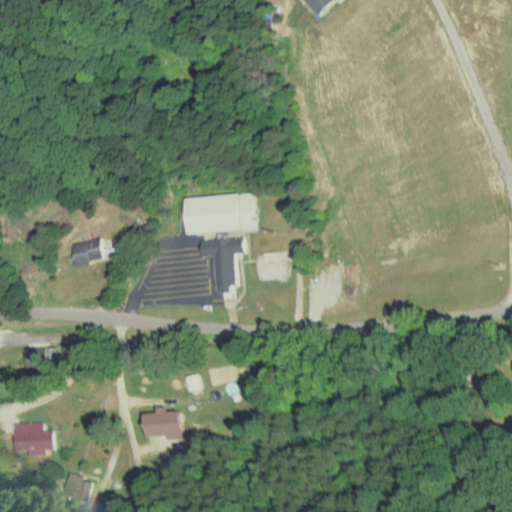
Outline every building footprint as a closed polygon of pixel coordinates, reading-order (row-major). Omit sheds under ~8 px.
[(305,0),(322,15),(336,0),(305,0)] [(257,229),(254,193),(188,196),(190,232),(257,229)] [(107,258),(102,236),(73,243),(78,265),(107,258)] [(202,239),(204,256),(217,255),(220,293),(239,291),(236,253),(246,252),(245,236),(202,239)] [(26,349),(27,368),(50,367),(49,348),(26,349)] [(148,435),(183,434),(182,411),(147,412),(148,435)] [(45,421),(16,422),(16,449),(29,449),(30,455),(47,454),(47,448),(55,448),(55,429),(45,429),(45,421)] [(66,495),(89,500),(94,481),(85,479),(86,475),(72,472),(66,495)]
